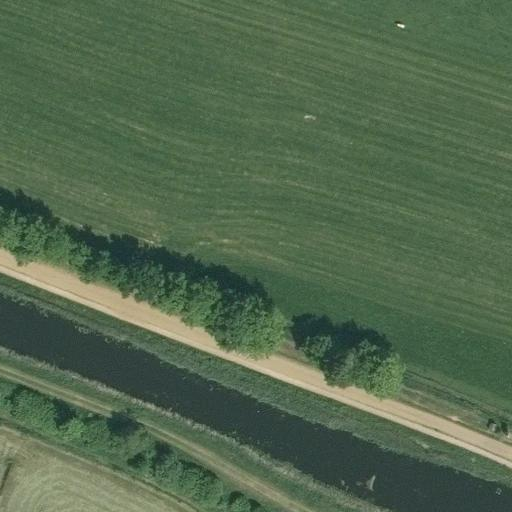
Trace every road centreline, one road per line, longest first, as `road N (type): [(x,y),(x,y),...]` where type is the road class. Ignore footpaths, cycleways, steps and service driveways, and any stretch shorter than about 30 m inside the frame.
road 1 (track): [(511,455),(0,252)]
road 2 (track): [(0,368),(181,442),(301,511)]
